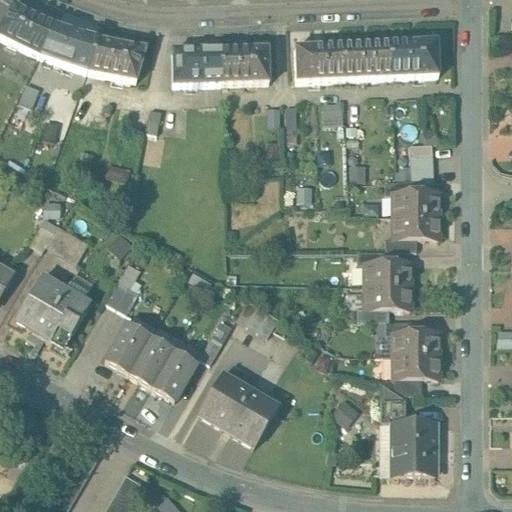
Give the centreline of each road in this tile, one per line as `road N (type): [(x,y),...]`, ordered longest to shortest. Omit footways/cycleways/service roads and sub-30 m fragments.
road 1 (residential): [(373,511),(231,486),(146,447),(0,361)]
road 2 (residential): [(110,0),(150,12),(220,16),(467,7)]
road 3 (residential): [(465,200),(469,511)]
road 4 (residential): [(467,7),(465,200)]
